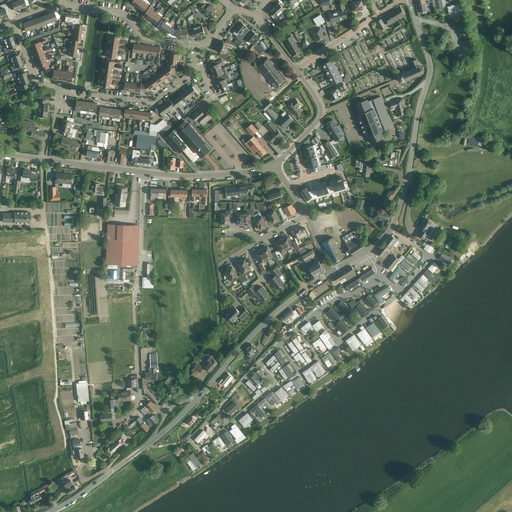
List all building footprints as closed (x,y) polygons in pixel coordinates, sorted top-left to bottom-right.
[(14,10),(20,8),(17,1),(14,2),(13,0),(9,0),(7,1),(10,7),(13,6),(14,10)] [(28,1),(27,0),(19,0),(17,1),(20,8),(26,6),(25,2),(28,1)] [(145,1),(143,0),(139,0),(136,5),(140,8),(145,1)] [(350,0),(352,7),(353,7),(354,11),(363,9),(361,0),(362,0),(350,0)] [(416,0),(420,12),(426,11),(425,3),(432,2),(432,0),(416,0)] [(437,9),(443,7),(445,7),(445,5),(446,5),(444,0),(432,0),(434,8),(436,8),(437,9)] [(145,1),(140,8),(144,12),(147,7),(149,4),(145,1)] [(156,12),(153,11),(148,17),(153,20),(158,14),(159,12),(165,4),(163,2),(156,12)] [(144,14),(148,17),(153,11),(155,9),(152,7),(154,5),(152,3),(144,14)] [(284,10),(278,3),(274,7),(281,13),(284,10)] [(337,21),(347,19),(345,9),(344,9),(343,3),(337,4),(339,11),(329,13),(330,20),(331,20),(331,21),(337,20),(337,21)] [(1,9),(0,9),(0,14),(1,18),(7,16),(6,11),(9,10),(7,5),(6,4),(3,5),(0,6),(1,9)] [(214,9),(212,6),(210,5),(207,8),(204,5),(205,4),(204,4),(199,9),(205,15),(206,14),(211,19),(217,14),(213,10),(214,9)] [(447,7),(449,15),(461,12),(460,4),(447,7)] [(388,25),(405,15),(400,6),(383,17),(388,25)] [(276,21),(278,19),(277,17),(281,13),(274,7),(270,11),(273,14),(271,16),(276,21)] [(48,14),(51,22),(57,20),(54,12),(48,14)] [(194,13),(188,18),(191,21),(197,16),(194,13)] [(65,15),(62,14),(62,17),(65,18),(64,22),(68,23),(71,23),(72,23),(74,24),(78,24),(79,17),(73,16),(72,21),(71,21),(70,21),(71,15),(65,15)] [(162,17),(158,14),(153,20),(157,24),(162,17)] [(321,14),(313,19),(318,26),(325,22),(321,14)] [(38,18),(41,26),(46,24),(43,16),(38,18)] [(36,28),(41,26),(38,18),(33,19),(36,28)] [(28,21),(31,29),(36,28),(33,19),(28,21)] [(376,22),(380,30),(386,26),(381,19),(376,22)] [(160,27),(164,30),(170,23),(165,20),(164,22),(161,20),(157,26),(159,28),(160,27)] [(28,21),(23,23),(26,31),(31,29),(28,21)] [(249,30),(246,27),(247,27),(241,22),(235,30),(239,33),(236,38),(240,41),(249,30)] [(171,37),(172,37),(175,29),(173,28),(174,26),(170,23),(164,30),(168,33),(168,34),(170,36),(171,37)] [(177,30),(175,29),(172,37),(173,37),(176,38),(176,37),(181,37),(183,28),(183,25),(178,25),(177,27),(177,30)] [(202,25),(197,27),(200,35),(205,34),(205,35),(208,34),(205,26),(203,27),(202,25)] [(193,26),(190,27),(190,32),(191,40),(191,39),(193,39),(195,38),(195,37),(200,35),(197,27),(193,28),(193,26)] [(313,36),(314,37),(317,42),(324,37),(321,32),(323,31),(321,27),(313,32),(315,35),(313,36)] [(181,37),(187,38),(186,39),(189,40),(191,39),(191,40),(190,32),(188,31),(188,29),(183,28),(181,37)] [(244,44),(247,40),(252,43),(258,36),(252,31),(252,32),(249,30),(240,41),(244,44)] [(0,37),(2,42),(4,41),(6,45),(14,41),(13,38),(14,38),(13,36),(10,37),(9,34),(0,37)] [(291,36),(284,40),(294,56),(301,51),(291,36)] [(226,42),(220,40),(218,45),(228,49),(229,44),(233,45),(234,43),(233,43),(229,39),(226,42)] [(268,44),(265,39),(262,41),(260,43),(261,44),(259,45),(257,40),(249,50),(250,50),(241,62),(242,63),(252,51),(251,51),(254,46),(259,53),(266,49),(264,47),(265,46),(266,48),(270,46),(269,43),(268,44)] [(42,41),(40,42),(31,45),(34,54),(43,51),(41,44),(43,43),(46,42),(46,40),(42,41)] [(6,53),(10,52),(14,50),(13,47),(17,46),(16,44),(15,44),(14,41),(6,45),(7,48),(4,49),(6,53)] [(222,56),(228,58),(229,55),(226,54),(228,49),(218,45),(216,51),(223,53),(222,56)] [(46,52),(50,51),(49,49),(45,50),(43,51),(34,54),(36,58),(45,55),(44,53),(46,52)] [(12,63),(20,60),(19,57),(20,56),(20,54),(16,55),(15,53),(11,54),(7,56),(8,61),(11,60),(12,63)] [(49,68),(48,64),(47,62),(53,59),(52,58),(46,60),(37,63),(39,68),(40,67),(41,71),(49,68)] [(219,64),(223,62),(222,59),(216,62),(217,65),(210,67),(212,72),(221,69),(219,64)] [(275,87),(281,84),(284,80),(268,59),(264,62),(258,66),(269,81),(270,80),(275,87)] [(411,62),(413,67),(413,68),(408,70),(407,70),(407,71),(401,73),(402,75),(404,80),(405,81),(411,79),(412,79),(412,78),(416,76),(417,77),(417,76),(423,74),(424,74),(423,73),(424,71),(425,71),(425,70),(424,70),(423,68),(423,67),(422,67),(420,66),(420,65),(419,65),(416,59),(411,62)] [(12,71),(16,70),(21,68),(20,66),(23,65),(22,62),(22,63),(20,60),(12,63),(13,66),(11,67),(12,71)] [(332,60),(322,65),(326,72),(336,67),(332,60)] [(166,68),(171,75),(173,76),(174,75),(173,73),(175,72),(176,65),(168,64),(167,67),(166,68)] [(222,78),(228,75),(225,67),(221,69),(212,72),(214,78),(221,75),(222,78)] [(336,67),(326,72),(329,78),(339,73),(336,67)] [(166,68),(162,71),(167,78),(171,75),(166,68)] [(26,74),(27,74),(26,72),(23,73),(22,70),(13,73),(15,78),(17,77),(19,81),(27,78),(26,74)] [(167,78),(162,71),(158,74),(163,81),(167,78)] [(339,73),(329,78),(332,85),(342,80),(339,73)] [(158,74),(156,75),(154,77),(159,84),(163,81),(158,74)] [(216,83),(218,88),(228,84),(226,79),(229,78),(228,75),(222,78),(223,80),(216,83)] [(154,87),(159,84),(154,77),(149,81),(154,87)] [(19,90),(23,88),(28,87),(26,84),(30,82),(29,80),(28,80),(27,78),(19,81),(20,84),(17,85),(19,90)] [(151,90),(154,87),(149,81),(145,84),(149,91),(151,93),(152,92),(151,90)] [(140,92),(148,93),(149,91),(145,84),(142,83),(140,92)] [(234,91),(231,83),(228,84),(218,88),(220,93),(227,90),(228,93),(234,91)] [(334,102),(342,98),(340,93),(346,90),(342,83),(337,85),(339,88),(330,93),(332,97),(332,98),(331,99),(332,101),(334,102)] [(194,94),(197,97),(199,95),(198,94),(201,92),(196,86),(193,88),(192,86),(188,90),(192,95),(194,94)] [(184,93),(191,101),(193,100),(190,97),(192,95),(188,90),(184,93)] [(191,101),(184,93),(180,96),(184,101),(186,100),(189,103),(191,101)] [(186,104),(184,101),(180,96),(176,99),(182,107),(185,106),(184,105),(186,104)] [(357,115),(367,138),(368,138),(370,143),(383,138),(381,133),(383,132),(382,131),(389,129),(391,124),(381,96),(372,100),(369,101),(366,100),(357,103),(356,106),(359,114),(357,115)] [(172,102),(175,106),(176,108),(178,106),(180,109),(182,107),(176,99),(174,100),(173,98),(171,100),(172,102)] [(293,102),(287,107),(292,112),(292,111),(297,116),(302,112),(297,107),(300,104),(296,99),(293,102)] [(398,116),(407,113),(404,103),(403,99),(389,103),(391,109),(395,108),(398,116)] [(38,117),(45,118),(45,117),(47,117),(48,109),(49,109),(49,105),(45,104),(46,100),(38,100),(38,104),(39,104),(38,117)] [(171,100),(166,103),(173,112),(175,111),(173,107),(175,106),(172,102),(171,100)] [(261,107),(265,112),(273,105),(268,100),(261,107)] [(166,103),(162,106),(167,112),(169,111),(171,114),(173,112),(166,103)] [(162,106),(158,110),(165,118),(167,117),(165,114),(167,112),(162,106)] [(199,108),(192,115),(197,120),(199,119),(203,124),(211,118),(206,112),(204,114),(199,108)] [(277,117),(269,108),(265,112),(273,121),(277,117)] [(281,117),(278,120),(281,124),(284,128),(288,125),(287,124),(292,119),(289,116),(287,114),(285,112),(282,115),(283,117),(282,118),(281,117)] [(82,122),(79,121),(74,119),(75,119),(72,118),(68,117),(67,121),(63,120),(62,125),(71,128),(72,122),(81,124),(82,122)] [(20,119),(18,128),(29,131),(28,133),(28,135),(29,136),(31,136),(43,140),(45,133),(33,130),(35,124),(27,121),(20,119)] [(333,119),(325,124),(328,129),(331,134),(335,141),(344,136),(343,135),(345,134),(339,125),(337,126),(333,119)] [(183,150),(193,163),(197,159),(200,157),(201,158),(206,154),(210,151),(204,144),(206,143),(189,124),(188,125),(184,121),(165,137),(179,153),(183,150)] [(277,129),(271,122),(267,126),(273,133),(268,137),(273,143),(282,135),(277,130),(277,129)] [(247,129),(252,135),(257,130),(252,124),(247,129)] [(63,135),(72,138),(74,129),(71,128),(62,125),(60,131),(64,132),(63,135)] [(97,146),(107,147),(108,133),(105,133),(105,130),(98,130),(96,142),(97,142),(97,146)] [(155,150),(156,137),(152,136),(152,135),(144,131),(135,130),(134,134),(138,135),(136,148),(155,150)] [(254,136),(250,139),(247,136),(242,140),(251,150),(253,153),(253,154),(256,151),(261,156),(266,151),(254,136)] [(469,136),(468,143),(473,144),(478,145),(482,146),(483,143),(483,140),(483,139),(479,138),(479,139),(469,136)] [(158,141),(163,147),(167,144),(161,138),(158,141)] [(60,145),(77,151),(79,145),(62,139),(60,145)] [(329,141),(322,145),(330,159),(337,155),(333,148),(329,141)] [(86,156),(98,158),(99,151),(92,150),(93,147),(89,146),(88,150),(86,156)] [(118,163),(123,164),(124,154),(126,154),(127,150),(121,149),(120,153),(119,153),(118,163)] [(106,157),(105,162),(110,162),(111,154),(113,154),(113,151),(107,150),(106,157)] [(132,151),(131,161),(135,162),(135,164),(150,166),(151,161),(151,159),(148,159),(148,158),(145,158),(145,159),(138,158),(139,152),(132,151)] [(392,163),(392,162),(396,163),(397,156),(394,156),(394,153),(389,152),(388,155),(385,155),(384,161),(388,162),(392,163)] [(175,166),(183,167),(183,161),(176,160),(168,159),(167,168),(175,169),(175,166)] [(363,162),(362,175),(369,176),(371,163),(363,162)] [(15,169),(7,168),(6,178),(5,178),(5,182),(8,183),(9,179),(10,175),(14,176),(15,169)] [(21,176),(20,182),(30,183),(30,180),(31,180),(36,181),(36,175),(30,174),(31,171),(23,170),(22,176),(21,176)] [(340,172),(334,174),(337,184),(343,182),(340,172)] [(73,175),(56,173),(55,182),(72,184),(73,175)] [(334,174),(327,177),(331,187),(337,184),(334,174)] [(324,177),(318,179),(321,189),(328,187),(324,177)] [(318,179),(311,182),(315,192),(321,189),(318,179)] [(93,183),(92,190),(98,191),(98,194),(102,194),(102,192),(103,186),(99,186),(99,183),(93,183)] [(304,184),(298,188),(304,197),(310,193),(304,184)] [(240,194),(249,193),(249,194),(253,194),(252,185),(248,185),(239,186),(240,194)] [(225,188),(226,193),(226,196),(227,199),(231,198),(231,197),(235,196),(235,198),(235,197),(235,201),(239,201),(240,198),(240,194),(239,186),(225,188)] [(56,187),(49,187),(50,201),(60,200),(59,193),(56,194),(56,187)] [(171,196),(175,196),(175,200),(175,203),(179,203),(179,200),(179,196),(179,190),(171,190),(171,196)] [(270,201),(283,196),(280,190),(268,194),(270,201)] [(116,194),(115,205),(125,206),(126,198),(128,198),(129,193),(127,193),(121,192),(121,194),(116,194)] [(259,210),(262,209),(260,205),(263,204),(262,202),(255,202),(259,210)] [(222,213),(222,224),(223,224),(223,225),(227,226),(227,224),(229,224),(229,217),(233,217),(233,212),(233,209),(233,205),(230,205),(230,209),(230,211),(225,211),(225,213),(222,213)] [(291,205),(284,208),(288,215),(296,211),(294,207),(293,208),(291,205)] [(254,209),(247,209),(247,213),(244,213),(244,225),(247,225),(247,224),(250,224),(250,217),(254,217),(254,209)] [(388,212),(377,209),(374,219),(390,223),(393,211),(389,210),(388,212)] [(275,223),(278,222),(277,220),(279,220),(274,210),(268,213),(272,223),(274,222),(275,223)] [(2,213),(2,222),(9,222),(14,222),(14,223),(25,223),(30,223),(30,213),(25,212),(14,212),(14,213),(9,213),(2,213)] [(255,219),(260,229),(262,228),(262,230),(266,228),(265,227),(267,226),(262,216),(255,219)] [(418,236),(424,239),(428,232),(426,231),(432,222),(429,221),(429,220),(428,220),(425,218),(419,228),(422,229),(418,236)] [(137,265),(139,230),(139,225),(109,224),(107,264),(137,265)] [(299,240),(309,235),(305,227),(301,229),(299,230),(295,233),(297,238),(295,239),(297,245),(300,243),(299,240)] [(342,237),(349,249),(351,253),(352,255),(365,248),(354,230),(342,237)] [(395,239),(391,236),(385,243),(389,247),(392,244),(396,247),(400,242),(397,241),(395,239)] [(287,250),(293,247),(288,237),(285,238),(285,237),(282,239),(287,250)] [(333,237),(322,242),(332,264),(343,258),(333,237)] [(280,250),(276,252),(279,259),(282,258),(280,253),(287,250),(282,239),(278,240),(279,241),(276,243),(280,250)] [(426,239),(423,245),(424,245),(425,246),(424,249),(431,253),(434,248),(429,245),(431,242),(429,241),(427,240),(426,239)] [(390,251),(392,248),(389,247),(385,243),(377,253),(382,257),(387,249),(390,251)] [(271,254),(268,247),(265,248),(265,247),(261,249),(267,260),(273,257),(275,261),(279,259),(276,252),(271,254)] [(305,248),(299,252),(305,261),(315,255),(312,250),(308,253),(305,248)] [(256,253),(261,263),(262,263),(267,260),(261,249),(258,251),(259,252),(256,253)] [(414,252),(411,255),(419,261),(421,258),(414,252)] [(442,253),(439,259),(448,265),(452,259),(442,253)] [(409,254),(406,258),(416,266),(419,262),(409,254)] [(399,259),(394,255),(386,266),(391,270),(399,259)] [(21,258),(21,265),(21,269),(34,268),(34,260),(36,260),(35,257),(33,258),(33,257),(26,257),(26,256),(23,256),(23,258),(21,258)] [(244,272),(241,274),(245,281),(248,279),(245,275),(252,271),(250,269),(245,259),(243,260),(242,259),(239,261),(240,262),(238,263),(244,272)] [(313,264),(318,273),(323,270),(318,261),(313,264)] [(403,261),(401,264),(411,272),(413,269),(403,261)] [(434,262),(428,269),(433,273),(439,266),(434,262)] [(153,280),(153,264),(144,263),(144,279),(153,280)] [(313,264),(308,267),(313,276),(318,273),(313,264)] [(348,281),(357,275),(351,266),(333,277),(336,282),(346,276),(348,281)] [(226,271),(232,280),(233,282),(239,278),(242,283),(245,281),(241,274),(238,276),(232,267),(231,268),(230,267),(227,269),(227,270),(226,271)] [(274,276),(269,280),(272,284),(273,283),(277,289),(284,283),(279,277),(282,274),(276,267),(270,271),(274,276)] [(361,281),(371,275),(375,273),(371,267),(358,275),(361,281)] [(398,267),(389,278),(393,281),(399,274),(402,276),(403,277),(406,273),(398,267)] [(425,272),(423,274),(430,281),(433,279),(435,276),(431,272),(430,272),(427,269),(426,271),(425,272)] [(357,275),(348,281),(345,282),(349,289),(361,281),(358,275),(357,275)] [(420,278),(417,281),(424,289),(428,285),(420,278)] [(416,282),(413,285),(421,293),(425,289),(416,282)] [(35,283),(22,284),(22,288),(23,295),(25,295),(25,297),(28,297),(28,295),(36,295),(36,294),(37,294),(37,291),(35,291),(35,283)] [(265,290),(262,286),(257,291),(253,285),(247,290),(253,297),(256,295),(262,301),(268,296),(264,290),(265,290)] [(388,286),(374,295),(380,304),(384,302),(381,297),(391,291),(388,286)] [(411,288),(408,292),(415,299),(418,295),(411,288)] [(405,294),(402,298),(410,305),(413,301),(405,294)] [(369,295),(364,300),(372,308),(376,303),(369,295)] [(306,304),(311,301),(308,296),(303,299),(306,304)] [(354,299),(348,303),(352,308),(358,304),(357,302),(356,302),(354,299)] [(342,301),(337,306),(344,313),(349,308),(342,301)] [(360,304),(354,309),(361,317),(367,312),(360,304)] [(238,316),(241,319),(248,312),(243,307),(239,312),(234,307),(231,310),(232,310),(227,315),(233,322),(238,316)] [(302,311),(299,307),(293,311),(291,308),(280,317),(285,322),(292,316),(294,319),(300,314),(302,311)] [(331,309),(326,314),(334,321),(339,316),(331,309)] [(353,326),(358,320),(350,312),(345,318),(353,326)] [(382,316),(376,321),(382,329),(388,325),(382,316)] [(319,320),(312,326),(316,331),(323,326),(319,320)] [(340,321),(335,326),(342,333),(347,328),(340,321)] [(314,329),(312,326),(312,325),(309,322),(301,328),(303,332),(309,327),(312,331),(314,329)] [(373,322),(366,327),(373,337),(380,332),(373,322)] [(31,323),(26,325),(27,329),(28,334),(31,333),(34,332),(34,335),(37,334),(36,328),(33,329),(31,323)] [(364,328),(357,334),(364,343),(365,343),(368,341),(371,338),(372,338),(364,328)] [(8,336),(5,337),(6,343),(8,342),(10,342),(9,339),(14,337),(13,333),(12,329),(9,329),(6,330),(8,336)] [(323,333),(319,336),(329,349),(333,346),(328,339),(328,338),(331,337),(328,332),(328,333),(324,335),(323,333)] [(354,335),(346,340),(348,344),(350,342),(355,349),(361,345),(354,335)] [(296,338),(292,341),(300,351),(303,349),(296,338)] [(319,338),(312,344),(315,347),(318,345),(321,350),(325,347),(319,338)] [(291,342),(287,345),(295,355),(299,352),(291,342)] [(245,350),(248,353),(247,354),(252,359),(259,351),(251,344),(245,350)] [(334,349),(331,351),(338,362),(342,359),(337,352),(341,350),(338,346),(334,349)] [(278,351),(275,354),(282,364),(285,362),(281,357),(282,356),(278,351)] [(299,352),(293,356),(297,361),(300,359),(302,363),(305,361),(299,352)] [(305,352),(301,355),(308,364),(312,362),(305,352)] [(152,372),(146,373),(146,379),(153,379),(153,380),(157,380),(156,375),(156,372),(156,371),(156,368),(158,367),(157,353),(150,354),(150,357),(150,367),(149,367),(149,372),(152,372)] [(329,353),(322,358),(325,362),(328,360),(333,366),(337,363),(329,353)] [(266,363),(268,366),(276,358),(273,355),(266,363)] [(205,368),(206,369),(210,372),(218,363),(210,356),(205,362),(208,364),(205,368)] [(200,372),(203,369),(197,362),(198,361),(196,359),(191,364),(200,372)] [(278,361),(270,369),(273,372),(280,364),(278,361)] [(318,361),(310,366),(314,371),(317,369),(321,375),(326,371),(318,361)] [(287,365),(283,368),(289,378),(294,375),(287,365)] [(310,367),(302,372),(305,376),(308,374),(313,380),(317,378),(310,367)] [(279,370),(285,380),(288,378),(283,368),(279,370)] [(256,372),(264,380),(267,377),(259,369),(256,372)] [(226,387),(234,378),(227,373),(220,382),(223,385),(226,387)] [(124,391),(117,392),(118,396),(118,401),(124,400),(129,400),(128,396),(131,396),(130,390),(131,390),(131,388),(137,387),(136,378),(137,378),(137,375),(134,376),(131,376),(131,378),(127,379),(128,388),(127,388),(127,390),(124,391)] [(261,383),(253,375),(251,378),(259,385),(261,383)] [(298,377),(292,381),(297,389),(304,384),(299,377),(298,377)] [(163,383),(168,389),(172,386),(167,380),(163,383)] [(256,388),(248,380),(246,383),(254,391),(256,388)] [(291,381),(283,387),(285,390),(293,385),(291,381)] [(88,382),(77,383),(78,401),(89,401),(88,382)] [(263,392),(272,385),(269,382),(261,389),(263,392)] [(281,386),(274,391),(282,400),(289,394),(281,386)] [(257,394),(253,397),(255,399),(262,393),(259,389),(255,392),(257,394)] [(272,392),(266,397),(269,401),(272,398),(276,403),(277,405),(281,402),(276,395),(272,392)] [(265,398),(258,404),(261,407),(263,406),(264,404),(266,406),(270,411),(273,408),(268,402),(265,398)] [(113,399),(105,400),(106,409),(108,408),(109,413),(105,414),(105,415),(101,415),(101,421),(112,420),(111,411),(114,411),(113,399)] [(145,405),(140,410),(142,413),(144,415),(150,410),(152,413),(157,408),(153,405),(150,401),(145,405)] [(234,411),(238,407),(233,402),(230,405),(226,408),(229,411),(231,414),(234,411)] [(81,410),(80,410),(80,415),(81,420),(88,419),(87,414),(87,410),(90,410),(89,406),(89,404),(85,404),(86,407),(86,408),(81,409),(81,410)] [(257,404),(251,410),(253,413),(255,412),(261,418),(266,414),(260,408),(257,404)] [(203,414),(201,412),(198,410),(192,417),(191,416),(186,422),(189,425),(198,416),(201,418),(203,414)] [(247,412),(239,420),(244,427),(253,419),(247,412)] [(159,420),(155,415),(153,416),(153,415),(146,420),(151,426),(159,420)] [(218,415),(211,422),(213,425),(218,420),(220,423),(221,424),(222,422),(223,421),(218,415)] [(139,417),(135,420),(144,433),(149,429),(139,417)] [(66,424),(65,425),(66,430),(67,430),(68,429),(69,429),(70,433),(78,431),(77,427),(76,423),(69,424),(68,424),(66,424)] [(233,428),(230,431),(236,438),(236,439),(243,433),(236,425),(233,428)] [(49,431),(43,433),(44,438),(46,443),(48,442),(51,441),(50,435),(53,434),(51,428),(48,429),(49,431)] [(203,430),(195,440),(198,443),(204,437),(206,439),(209,436),(203,430)] [(227,431),(221,435),(228,444),(233,440),(227,431)] [(36,432),(33,433),(35,439),(38,438),(40,444),(43,444),(46,443),(44,438),(43,433),(40,434),(37,435),(36,432)] [(28,437),(23,439),(24,444),(25,448),(28,448),(31,447),(29,440),(32,440),(31,433),(28,434),(28,437)] [(219,436),(216,439),(217,441),(219,443),(221,447),(225,445),(222,440),(219,436)] [(15,438),(13,438),(14,441),(15,445),(18,444),(20,450),(25,448),(24,444),(23,439),(17,440),(16,438),(15,438)] [(73,446),(73,449),(73,450),(73,453),(74,454),(76,454),(76,457),(78,457),(83,456),(82,448),(81,448),(79,439),(72,440),(73,446)] [(122,445),(117,439),(114,442),(115,443),(110,448),(110,447),(105,451),(110,456),(114,452),(114,451),(118,447),(119,448),(122,445)] [(5,444),(0,443),(0,454),(3,454),(6,454),(5,447),(9,447),(8,441),(5,441),(5,444)] [(202,448),(204,451),(206,450),(209,453),(212,451),(210,449),(214,447),(212,444),(208,447),(207,445),(202,448)] [(178,457),(185,450),(181,447),(175,453),(178,457)] [(203,452),(200,454),(205,462),(208,460),(203,452)] [(193,453),(185,459),(188,462),(191,460),(197,468),(202,464),(196,457),(193,453)] [(70,480),(63,484),(70,494),(77,490),(70,480)] [(31,499),(29,500),(31,504),(41,499),(38,492),(30,496),(31,499)]
